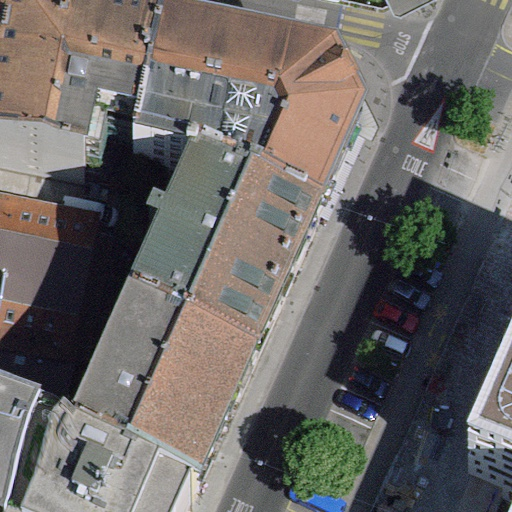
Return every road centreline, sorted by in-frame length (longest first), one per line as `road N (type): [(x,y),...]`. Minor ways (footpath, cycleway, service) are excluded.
road 1 (tertiary): [(456,51),(253,511)]
road 2 (residential): [(238,0),(456,51)]
